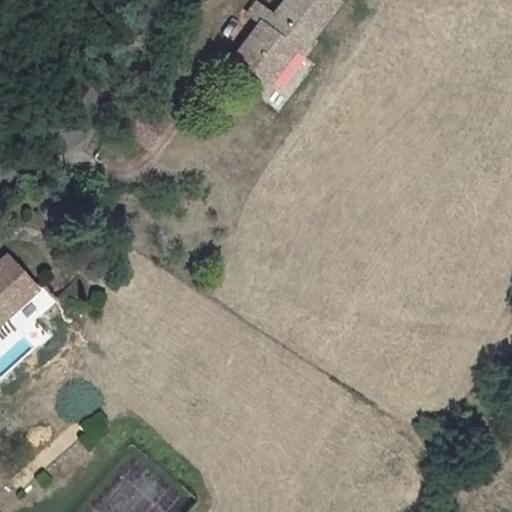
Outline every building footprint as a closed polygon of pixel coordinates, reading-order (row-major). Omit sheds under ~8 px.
[(261,0),(253,10),(248,5),(221,37),(253,63),(291,23),(297,27),(320,0),(261,0)] [(253,10),(261,0),(242,0),(248,5),(253,10)] [(115,116),(130,93),(120,85),(105,110),(115,116)] [(154,110),(130,93),(115,116),(140,133),(154,110)] [(0,344),(15,329),(0,314),(0,344)]
